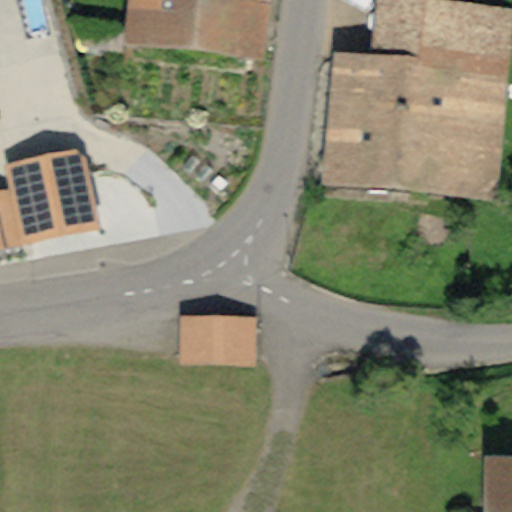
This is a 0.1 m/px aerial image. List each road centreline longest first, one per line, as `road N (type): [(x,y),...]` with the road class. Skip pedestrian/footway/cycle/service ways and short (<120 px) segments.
road 1 (residential): [(228,255),(307,308),(400,337),(511,347)]
road 2 (unclassified): [(228,255),(312,70),(321,0)]
road 3 (residential): [(0,296),(95,290),(228,255)]
